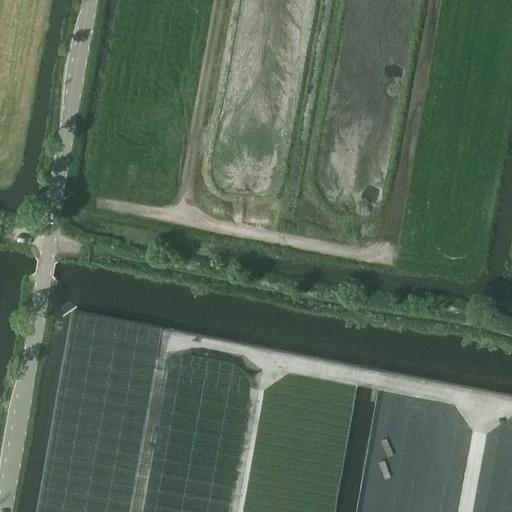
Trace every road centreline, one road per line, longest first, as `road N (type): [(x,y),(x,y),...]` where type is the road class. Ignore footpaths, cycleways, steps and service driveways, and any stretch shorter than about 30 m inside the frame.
road 1 (unclassified): [(89,0),(1,511)]
road 2 (track): [(383,266),(433,0)]
road 3 (track): [(173,220),(215,0)]
